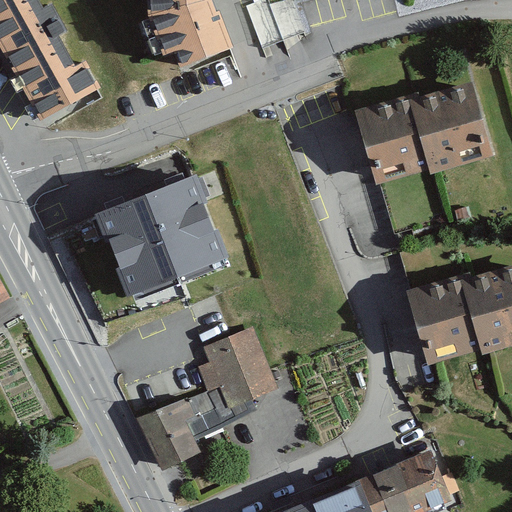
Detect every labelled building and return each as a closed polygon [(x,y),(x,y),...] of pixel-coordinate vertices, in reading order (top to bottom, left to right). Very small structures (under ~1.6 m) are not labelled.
[(102,89),(53,0),(0,0),(0,48),(41,123),(102,89)] [(177,49),(182,63),(229,46),(212,0),(143,0),(143,3),(162,55),(177,49)] [(471,80),(357,111),(377,185),(491,154),(471,80)] [(196,176),(97,215),(131,300),(230,260),(196,176)] [(511,264),(408,292),(428,367),(511,344),(511,264)] [(0,277),(0,303),(12,297),(0,277)] [(279,389),(253,325),(202,346),(208,362),(198,367),(208,391),(221,385),(230,409),(253,400),(279,389)] [(230,409),(221,385),(208,391),(138,417),(162,471),(202,453),(195,442),(257,410),(253,400),(230,409)] [(431,455),(294,511),(434,511),(452,505),(431,455)]
